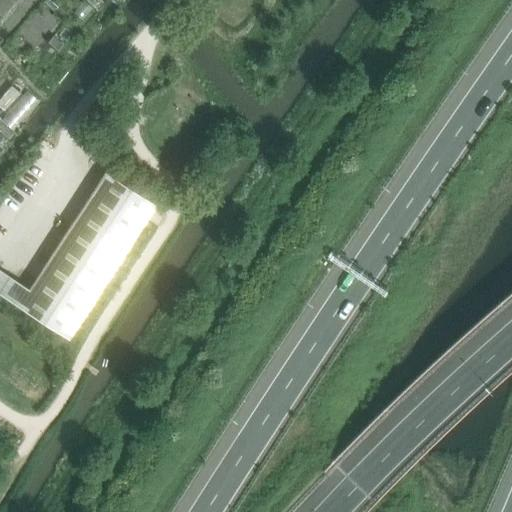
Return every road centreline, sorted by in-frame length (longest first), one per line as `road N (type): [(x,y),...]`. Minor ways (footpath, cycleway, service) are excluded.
road 1 (motorway): [(511,57),(208,511)]
road 2 (motorway): [(511,340),(335,511)]
